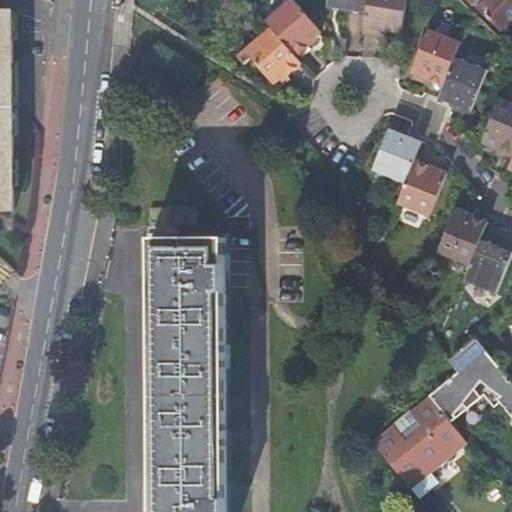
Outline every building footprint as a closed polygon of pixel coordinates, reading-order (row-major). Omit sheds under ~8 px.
[(343,10),(365,14),(367,0),(326,0),(325,7),(343,10)] [(401,34),(406,0),(367,0),(365,14),(361,35),(370,35),(377,37),(379,30),(385,31),(401,34)] [(511,0),(466,0),(495,28),(505,18),(509,22),(511,18),(511,0)] [(320,33),(292,1),(265,24),(270,30),(294,58),(303,49),(309,45),(308,43),(313,39),(320,33)] [(0,11),(0,208),(14,209),(13,81),(13,12),(0,11)] [(505,18),(495,28),(499,32),(509,22),(505,18)] [(294,58),(270,30),(244,53),(272,86),(277,81),(282,76),(284,79),(292,71),(300,65),(294,58)] [(443,87),(455,59),(461,45),(427,32),(410,73),(414,75),(426,80),(434,82),(443,87)] [(187,83),(195,71),(155,45),(147,57),(187,83)] [(454,107),(471,113),(488,72),(455,59),(443,87),(438,100),(454,107)] [(414,75),(413,79),(424,84),(426,80),(414,75)] [(511,162),(511,161),(511,106),(498,101),(482,143),(490,147),(498,150),(496,156),(504,159),(511,162)] [(371,172),(404,185),(415,157),(420,143),(406,137),(388,130),(371,172)] [(498,150),(490,147),(487,153),(496,156),(498,150)] [(415,157),(404,185),(396,205),(430,217),(446,175),(438,172),(431,169),(433,164),(425,161),(415,157)] [(431,169),(438,172),(440,167),(433,164),(431,169)] [(437,253),(470,266),(482,235),(487,224),(471,218),(454,211),(437,253)] [(482,235),(470,266),(463,283),(495,296),(511,253),(506,251),(497,247),(499,241),(492,239),(482,235)] [(497,247),(506,251),(508,245),(499,241),(497,247)] [(223,511),(221,244),(188,244),(188,247),(183,247),(183,244),(150,244),(151,299),(153,506),(152,511),(223,511)] [(457,419),(455,417),(481,383),(501,397),(497,400),(501,404),(511,417),(511,382),(476,339),(449,361),(458,372),(429,398),(451,424),(457,419)] [(481,383),(455,417),(457,419),(485,396),(495,409),(501,404),(497,400),(501,397),(481,383)] [(411,413),(426,430),(407,446),(393,429),(376,444),(413,490),(431,474),(449,459),(467,443),(451,424),(429,398),(411,413)] [(411,413),(393,429),(407,446),(426,430),(411,413)] [(413,490),(412,491),(421,502),(434,490),(432,488),(438,483),(431,474),(413,490)]
